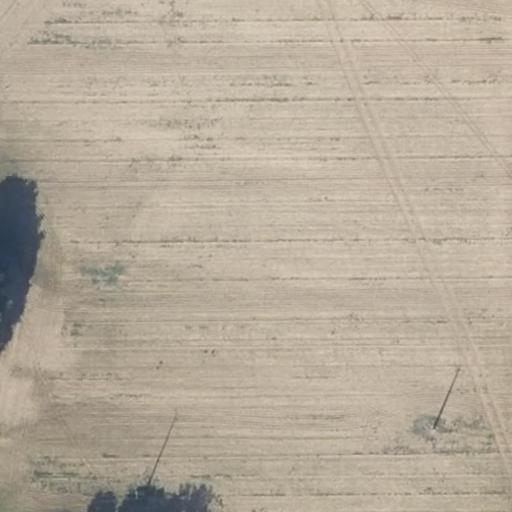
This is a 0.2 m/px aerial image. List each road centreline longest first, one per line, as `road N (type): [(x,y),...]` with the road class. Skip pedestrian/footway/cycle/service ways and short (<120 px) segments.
road 1 (residential): [(98,0),(65,333),(251,388)]
road 2 (residential): [(251,388),(461,436),(511,196)]
road 3 (residential): [(301,80),(289,220),(251,388)]
road 4 (residential): [(511,90),(301,80)]
road 5 (residential): [(251,388),(223,511)]
